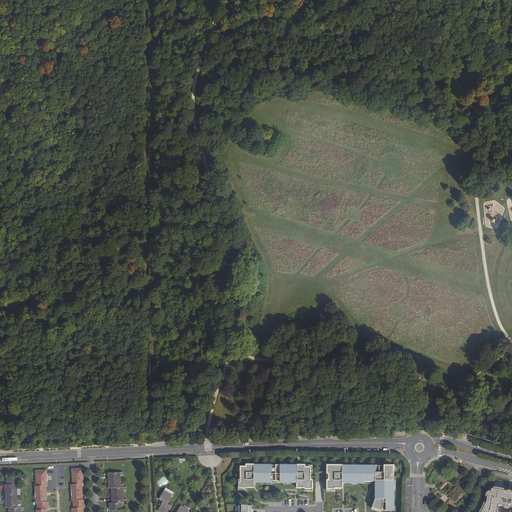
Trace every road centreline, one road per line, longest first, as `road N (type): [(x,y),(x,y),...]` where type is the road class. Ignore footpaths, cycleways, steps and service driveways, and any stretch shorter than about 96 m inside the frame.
road 1 (secondary): [(92,452),(407,444)]
road 2 (track): [(229,353),(233,277),(193,100),(208,45)]
road 3 (track): [(511,341),(492,301),(476,197),(479,100),(490,47)]
road 4 (track): [(208,45),(265,16),(307,10),(422,40),(490,47)]
road 5 (track): [(273,360),(396,372),(511,398)]
road 6 (track): [(273,360),(229,353),(208,447)]
